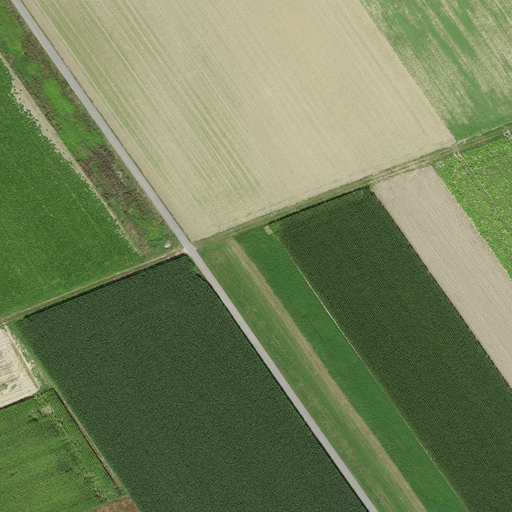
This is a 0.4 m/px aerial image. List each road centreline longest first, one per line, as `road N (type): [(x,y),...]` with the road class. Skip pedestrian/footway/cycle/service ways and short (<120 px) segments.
road 1 (unclassified): [(368,511),(6,0)]
road 2 (track): [(511,132),(0,329)]
